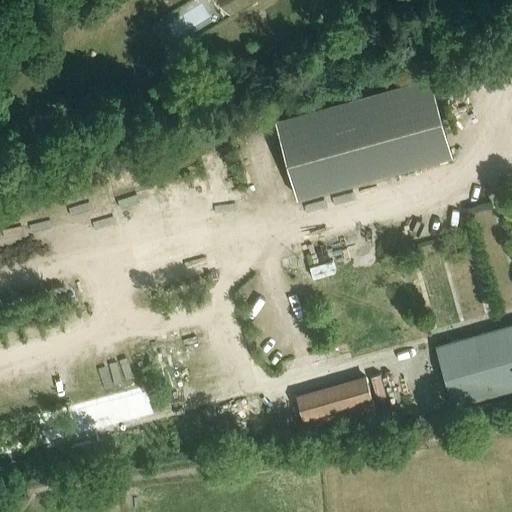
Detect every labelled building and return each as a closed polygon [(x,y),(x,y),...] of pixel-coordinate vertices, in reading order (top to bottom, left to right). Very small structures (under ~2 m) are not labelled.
[(217,0),(224,12),(242,0),(217,0)] [(297,196),(451,153),(430,75),(276,118),(297,196)] [(334,256),(307,264),(310,276),(337,269),(334,256)] [(511,322),(436,345),(454,406),(511,388),(511,322)] [(366,374),(296,394),(306,429),(376,410),(366,374)]
